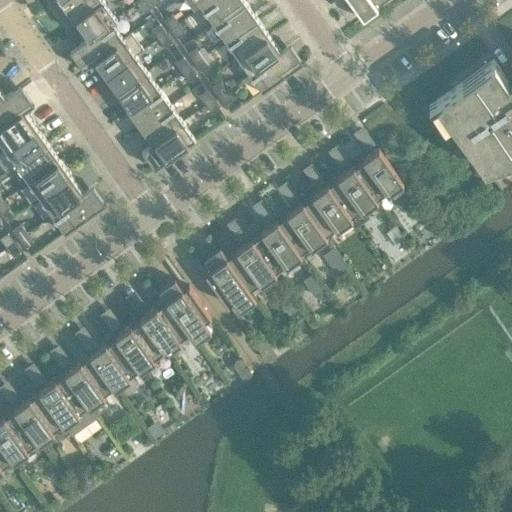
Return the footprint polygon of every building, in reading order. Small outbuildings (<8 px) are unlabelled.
[(59,0),(73,18),(97,0),(59,0)] [(112,21),(117,18),(103,0),(97,0),(73,18),(86,37),(86,38),(111,20),(112,21)] [(147,0),(138,0),(136,2),(143,12),(151,6),(147,0)] [(208,0),(202,5),(213,22),(243,0),(208,0)] [(244,0),(243,0),(213,22),(225,38),(256,16),(244,0)] [(350,0),(363,17),(386,0),(350,0)] [(171,27),(179,22),(172,13),(164,18),(171,27)] [(256,16),(225,38),(237,55),(268,33),(256,16)] [(92,59),(123,36),(112,21),(111,20),(86,38),(86,37),(70,48),(83,66),(92,59)] [(151,27),(158,37),(166,31),(159,21),(151,27)] [(185,31),(179,22),(171,27),(177,37),(185,31)] [(166,31),(158,37),(165,46),(173,40),(166,31)] [(268,33),(237,55),(249,72),(280,49),(268,33)] [(104,75),(135,53),(123,36),(92,59),(104,75)] [(280,49),(249,72),(262,89),(302,60),(289,42),(280,49)] [(188,51),(194,61),(202,55),(196,46),(188,51)] [(116,92),(147,70),(135,53),(104,75),(116,92)] [(182,70),(190,64),(183,55),(175,60),(182,70)] [(209,64),(202,55),(194,61),(201,70),(209,64)] [(436,98),(497,183),(504,193),(511,186),(511,72),(507,76),(493,57),(436,98)] [(190,64),(182,70),(189,79),(196,73),(190,64)] [(128,109),(159,86),(147,70),(116,92),(128,109)] [(211,84),(218,94),(226,88),(219,79),(211,84)] [(0,99),(0,124),(23,108),(24,108),(24,109),(34,101),(21,83),(5,95),(5,96),(0,99)] [(140,125),(171,103),(159,86),(128,109),(140,125)] [(206,103),(213,97),(207,88),(199,94),(206,103)] [(226,88),(218,94),(225,103),(233,97),(226,88)] [(220,106),(213,97),(206,103),(212,112),(220,106)] [(151,142),(183,119),(171,103),(140,125),(151,141),(151,142)] [(23,108),(0,124),(0,140),(4,147),(35,125),(23,108)] [(195,137),(183,119),(151,142),(151,141),(142,148),(155,166),(195,137)] [(35,125),(4,147),(16,163),(47,141),(35,125)] [(47,141),(16,163),(28,180),(59,158),(47,141)] [(352,164),(377,198),(378,198),(376,196),(386,189),(387,191),(403,180),(378,145),(362,157),(363,158),(354,165),(353,163),(352,164)] [(59,158),(28,180),(40,197),(71,174),(59,158)] [(327,182),(352,216),(351,214),(360,207),(362,209),(377,198),(352,164),(337,175),(338,176),(329,183),(328,182),(327,182)] [(71,174),(40,197),(52,213),(83,191),(83,190),(71,174)] [(302,200),(326,235),(327,234),(326,232),(335,226),(336,227),(352,216),(327,182),(312,193),(313,194),(303,201),(302,200)] [(64,231),(95,208),(105,201),(92,183),(83,190),(83,191),(52,213),(64,231)] [(10,207),(3,198),(0,200),(0,210),(2,213),(10,207)] [(276,218),(301,253),(302,252),(300,251),(310,244),(311,246),(326,235),(302,200),(286,211),(287,213),(278,219),(277,218),(276,218)] [(251,237),(276,271),(275,269),(284,262),(286,264),(301,253),(276,218),(261,229),(262,231),(253,238),(251,236),(251,237)] [(19,237),(27,231),(20,222),(12,228),(19,237)] [(0,237),(6,246),(14,240),(7,231),(0,236),(0,237)] [(27,231),(19,237),(25,246),(33,240),(27,231)] [(227,256),(249,287),(259,280),(260,282),(276,271),(251,237),(236,247),(237,249),(227,256)] [(14,240),(6,246),(13,255),(21,250),(14,240)] [(203,256),(211,267),(205,272),(228,303),(234,299),(235,300),(250,289),(249,287),(227,256),(219,244),(203,256)] [(337,272),(347,265),(333,246),(323,253),(337,272)] [(183,288),(175,277),(159,288),(167,299),(167,298),(190,330),(191,331),(206,321),(205,319),(211,315),(189,283),(183,288)] [(141,315),(165,350),(181,339),(180,337),(190,330),(167,298),(167,299),(157,306),(156,304),(141,315)] [(165,350),(141,315),(140,316),(141,317),(132,324),(131,322),(115,333),(140,368),(155,357),(154,355),(164,349),(165,350)] [(140,368),(115,333),(115,334),(116,335),(106,342),(105,341),(90,352),(115,386),(130,375),(129,373),(138,367),(139,368),(140,368)] [(259,344),(260,348),(266,356),(268,358),(270,358),(273,357),(275,353),(274,350),(268,342),(264,340),(261,341),(259,344)] [(115,386),(90,352),(89,352),(91,354),(81,360),(80,359),(65,370),(89,404),(105,393),(104,392),(113,385),(114,387),(115,386)] [(235,365),(241,373),(244,375),(248,375),(250,372),(250,370),(249,368),(243,359),(240,357),(236,358),(234,361),(235,365)] [(89,404),(65,370),(64,370),(65,372),(56,378),(55,377),(39,388),(64,423),(79,412),(78,410),(88,403),(89,405),(89,404)] [(64,423),(39,388),(40,390),(30,397),(29,395),(14,406),(39,441),(54,430),(53,428),(62,421),(63,423),(64,423)] [(39,441),(14,406),(13,407),(15,408),(5,415),(4,413),(0,416),(0,440),(13,459),(29,448),(27,446),(37,439),(38,441),(39,441)] [(13,459),(0,440),(0,468),(3,466),(2,464),(12,458),(13,459)]
